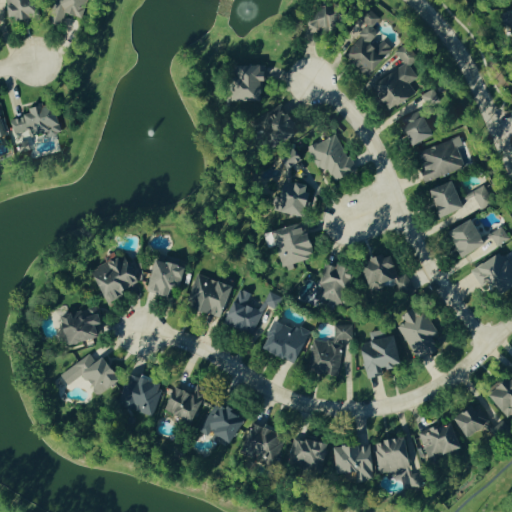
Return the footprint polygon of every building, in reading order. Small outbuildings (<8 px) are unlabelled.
[(323,7),(302,8),(303,31),(325,29),(323,7)] [(511,13),(502,17),(509,40),(511,38),(511,13)] [(366,28),(338,59),(364,83),(392,53),(366,28)] [(419,95),(424,108),(437,102),(432,90),(419,95)] [(9,121),(15,143),(43,134),(45,139),(58,135),(51,113),(40,116),(36,106),(23,110),(25,116),(9,121)] [(398,132),(408,148),(428,134),(418,119),(398,132)] [(352,174),(336,135),(312,145),(327,183),(352,174)] [(468,168),(459,138),(422,149),(421,146),(407,150),(417,183),(468,168)] [(16,144),(26,140),(29,150),(19,153),(16,144)] [(457,211),(449,183),(424,191),(433,219),(457,211)] [(475,201),(478,209),(489,204),(482,188),(455,201),(459,208),(475,201)] [(456,260),(480,247),(467,222),(443,234),(456,260)] [(268,236),(271,249),(278,247),(282,260),(287,259),(288,264),(309,259),(301,228),(268,236)] [(119,253),(85,269),(101,302),(135,286),(119,253)] [(511,286),(511,274),(496,253),(469,272),(490,302),(511,286)] [(249,295),(235,289),(219,324),(250,338),(265,304),(262,303),(258,312),(244,306),(249,295)] [(64,347),(93,337),(90,327),(98,324),(91,304),(68,313),(65,306),(51,311),(64,347)] [(336,379),(342,341),(349,342),(352,328),(333,325),(330,343),(308,340),(309,331),(268,324),(263,357),(300,363),(299,373),(336,379)] [(112,384),(90,352),(57,376),(65,386),(79,375),(94,397),(112,384)] [(511,377),(508,373),(482,392),(505,422),(511,416),(511,377)] [(166,388),(159,414),(189,422),(195,396),(166,388)] [(465,445),(493,428),(476,400),(448,417),(465,445)] [(240,418),(214,403),(197,431),(223,446),(240,418)] [(456,450),(446,422),(416,433),(426,460),(456,450)] [(330,448),(331,479),(368,478),(367,446),(330,448)]
